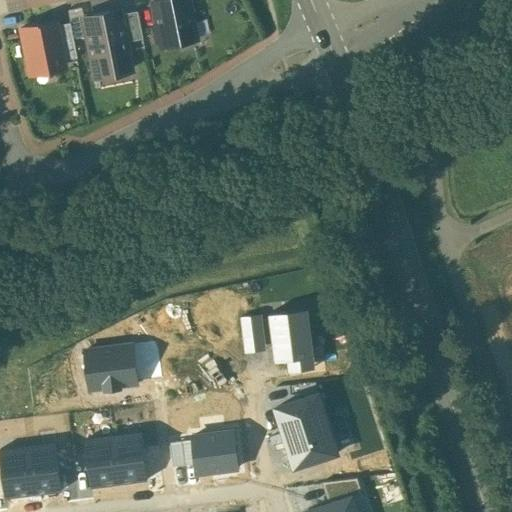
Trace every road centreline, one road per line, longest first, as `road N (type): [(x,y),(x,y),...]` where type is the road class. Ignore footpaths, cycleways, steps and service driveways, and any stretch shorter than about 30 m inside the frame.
road 1 (secondary): [(328,41),(484,511)]
road 2 (residential): [(408,2),(444,238),(511,453)]
road 3 (residential): [(328,41),(32,190)]
road 4 (residential): [(103,511),(274,488)]
